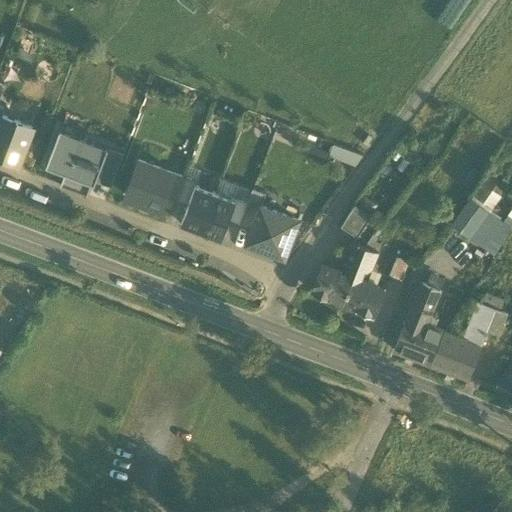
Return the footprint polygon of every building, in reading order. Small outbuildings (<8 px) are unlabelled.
[(0,155),(18,163),(33,126),(2,114),(0,119),(0,155)] [(109,146),(60,128),(46,164),(65,171),(60,183),(87,194),(92,181),(94,182),(96,179),(103,159),(109,146)] [(329,155),(356,165),(364,155),(333,143),(329,155)] [(123,152),(109,146),(103,159),(119,165),(123,152)] [(125,194),(161,207),(166,194),(175,171),(139,158),(125,194)] [(96,179),(111,185),(119,165),(103,159),(96,179)] [(186,176),(175,171),(166,194),(177,198),(186,176)] [(471,198),(480,205),(492,188),(498,181),(489,174),(471,198)] [(177,198),(188,202),(195,184),(197,180),(186,176),(177,198)] [(221,177),(216,192),(235,199),(237,195),(248,199),(252,188),(221,177)] [(216,192),(195,184),(188,202),(181,222),(201,230),(216,192)] [(240,221),(253,226),(261,204),(266,192),(253,187),(252,188),(248,199),(240,221)] [(487,209),(490,211),(502,195),(492,188),(480,205),(487,209)] [(235,199),(216,192),(201,230),(221,237),(228,218),(235,199)] [(364,194),(358,204),(372,212),(378,203),(364,194)] [(235,199),(228,218),(239,222),(240,221),(248,199),(237,195),(235,199)] [(453,225),(468,236),(487,209),(480,205),(471,198),(453,225)] [(284,255),(297,219),(261,204),(253,226),(248,241),(284,255)] [(341,226),(357,236),(372,215),(354,204),(341,226)] [(468,236),(482,246),(501,219),(490,211),(487,209),(468,236)] [(482,246),(497,256),(511,233),(511,225),(501,219),(482,246)] [(373,235),(365,246),(373,249),(377,236),(373,234),(373,235)] [(347,272),(354,275),(365,246),(359,243),(360,242),(358,241),(357,243),(353,241),(346,258),(348,262),(350,263),(347,272)] [(378,251),(373,249),(365,246),(354,275),(361,278),(364,269),(367,270),(371,268),(378,251)] [(392,275),(402,279),(409,260),(399,257),(392,275)] [(312,291),(343,303),(354,275),(347,272),(341,270),(323,263),(312,291)] [(361,278),(354,275),(343,303),(374,315),(385,287),(366,280),(361,278)] [(408,317),(419,321),(435,285),(423,280),(408,317)] [(435,285),(419,321),(427,324),(443,289),(435,285)] [(495,307),(500,309),(505,298),(486,291),(482,302),(495,307)] [(462,338),(469,341),(480,312),(491,317),(495,307),(482,302),(476,300),(462,338)] [(486,330),(499,335),(509,312),(500,309),(495,307),(491,317),(486,330)] [(469,341),(481,345),(486,330),(491,317),(480,312),(469,341)] [(395,348),(432,363),(444,331),(427,324),(419,321),(408,317),(395,348)] [(462,338),(444,331),(432,363),(468,377),(481,345),(469,341),(462,338)] [(511,373),(505,369),(494,386),(511,393),(511,373)]
